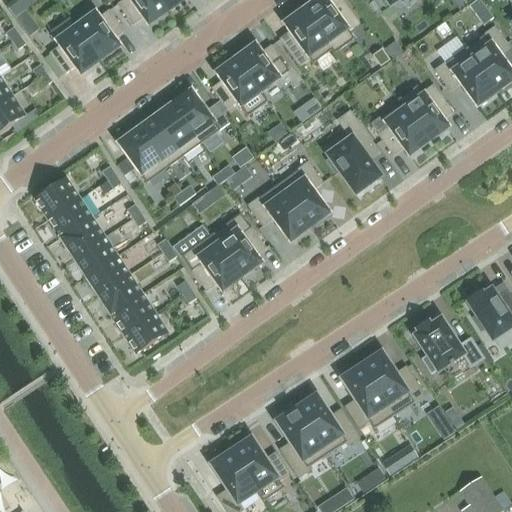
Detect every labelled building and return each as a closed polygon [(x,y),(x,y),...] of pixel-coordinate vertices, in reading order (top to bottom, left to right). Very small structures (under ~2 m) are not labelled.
[(158,0),(126,0),(118,6),(133,27),(143,20),(148,27),(168,13),(158,0)] [(158,0),(168,13),(186,0),(158,0)] [(324,0),(320,0),(304,12),(332,51),(332,52),(334,55),(354,41),(348,33),(359,25),(340,0),(336,0),(329,6),(324,0)] [(379,0),(385,8),(388,6),(390,9),(402,0),(379,0)] [(463,0),(453,0),(452,1),(459,11),(467,5),(463,0)] [(17,3),(7,10),(15,19),(24,12),(17,3)] [(26,12),(15,20),(22,29),(33,21),(26,12)] [(332,51),(304,12),(284,26),(290,34),(280,41),(299,68),(310,61),(313,65),(332,52),(332,51)] [(109,13),(99,20),(96,15),(77,29),(76,29),(100,62),(119,48),(114,40),(124,33),(109,13)] [(80,76),(100,62),(76,29),(77,29),(70,19),(50,34),(60,48),(50,55),(65,76),(75,69),(80,76)] [(465,51),(496,94),(511,83),(511,75),(499,57),(509,50),(495,29),(465,51)] [(20,38),(14,30),(6,35),(12,44),(20,38)] [(20,38),(12,44),(18,52),(26,46),(20,38)] [(255,47),(236,61),(259,94),(260,94),(289,73),(271,48),(261,55),(255,47)] [(392,47),(386,51),(392,60),(402,53),(398,48),(392,47)] [(382,50),(372,57),(381,69),(390,62),(382,50)] [(477,109),(496,94),(465,51),(435,72),(450,93),(460,85),(477,109)] [(0,54),(0,78),(11,71),(0,54)] [(259,94),(236,61),(216,76),(222,83),(212,91),(227,111),(237,104),(247,118),(267,104),(260,94),(259,94)] [(47,75),(41,66),(32,72),(39,81),(47,75)] [(47,75),(39,81),(45,89),(53,83),(47,75)] [(0,80),(0,105),(12,98),(0,80)] [(397,102),(399,105),(400,104),(428,144),(448,130),(442,122),(452,115),(433,88),(423,95),(417,87),(397,102)] [(173,107),(201,146),(229,125),(215,106),(205,113),(191,94),(173,107)] [(12,98),(0,105),(0,134),(25,118),(12,98)] [(314,101),(295,115),(302,124),(321,110),(314,101)] [(399,105),(380,119),(388,130),(378,137),(393,157),(403,150),(409,158),(428,144),(400,104),(399,105)] [(183,159),(201,146),(173,107),(155,120),(183,159)] [(165,171),(183,159),(155,120),(137,133),(165,171)] [(363,156),(375,148),(360,128),(348,137),(351,141),(328,158),(330,161),(327,163),(336,176),(339,174),(356,197),(363,191),(364,191),(373,185),(372,184),(380,179),(363,156)] [(147,185),(165,171),(137,133),(119,146),(128,160),(136,170),(147,185)] [(128,160),(117,167),(124,178),(131,173),(136,170),(128,160)] [(278,186),(310,230),(329,216),(312,193),(323,185),(308,165),(278,186)] [(229,167),(221,173),(226,181),(235,175),(229,167)] [(107,183),(116,177),(110,168),(102,174),(107,183)] [(221,173),(212,180),(218,187),(226,181),(221,173)] [(116,177),(107,183),(113,191),(122,186),(116,177)] [(35,202),(48,223),(80,202),(67,181),(35,202)] [(290,244),(310,230),(278,186),(248,208),(263,228),(273,221),(290,244)] [(190,188),(182,194),(187,201),(196,195),(190,188)] [(182,194),(174,200),(179,207),(187,201),(182,194)] [(93,221),(80,202),(48,223),(60,241),(60,242),(93,221)] [(132,221),(141,215),(135,207),(127,212),(132,221)] [(141,215),(132,221),(138,230),(147,224),(141,215)] [(240,215),(211,237),(242,279),(261,265),(255,257),(265,250),(240,215)] [(73,260),(105,239),(93,221),(60,242),(61,243),(62,243),(73,260)] [(242,279),(211,237),(201,244),(190,251),(181,258),(207,293),(217,286),(222,294),(242,279)] [(117,258),(105,239),(73,260),(85,279),(117,258)] [(171,250),(166,241),(157,247),(163,256),(171,250)] [(177,259),(171,250),(163,256),(169,264),(177,259)] [(130,277),(117,258),(85,279),(98,298),(130,277)] [(109,317),(142,295),(130,277),(98,298),(109,315),(109,317)] [(182,297),(191,291),(185,283),(177,288),(182,297)] [(191,291),(182,297),(188,306),(197,300),(191,291)] [(481,334),(484,331),(492,343),(511,330),(511,298),(508,292),(497,299),(492,291),(483,297),(482,295),(467,305),(476,318),(472,320),(481,334)] [(122,336),(154,315),(142,295),(109,317),(110,318),(111,318),(122,336)] [(122,336),(136,356),(168,335),(154,315),(122,336)] [(469,365),(482,357),(469,337),(458,344),(442,320),(432,326),(430,323),(416,332),(418,335),(414,338),(427,358),(422,361),(432,376),(437,372),(438,375),(464,358),(469,365)] [(229,342),(210,358),(216,365),(180,394),(194,412),(249,367),(229,342)] [(394,417),(424,397),(406,369),(396,376),(392,369),(391,369),(382,355),(373,360),(363,366),(364,367),(362,368),(394,417)] [(362,368),(360,369),(359,369),(350,375),(350,376),(341,381),(351,396),(355,402),(345,409),(359,430),(369,423),(374,431),(394,417),(362,368)] [(308,403),(298,409),(299,410),(297,411),(327,457),(346,444),(348,447),(359,440),(341,412),(331,418),(327,412),(326,412),(317,398),(308,403)] [(452,410),(446,415),(447,416),(456,430),(463,426),(452,410)] [(297,411),(294,412),(285,418),(285,419),(276,424),(286,439),(290,445),(280,452),(294,473),(304,466),(307,470),(327,457),(297,411)] [(233,452),(231,454),(257,493),(256,494),(263,504),(284,490),(279,483),(289,476),(276,455),(266,461),(261,455),(251,441),(243,446),(233,452)] [(231,454),(229,455),(219,461),(220,461),(211,467),(223,485),(223,486),(227,492),(217,499),(225,511),(242,511),(238,505),(256,494),(257,493),(231,454)] [(390,460),(382,466),(390,478),(398,473),(390,460)] [(378,470),(369,477),(375,486),(385,480),(378,470)] [(501,511),(481,480),(460,493),(472,511),(501,511)]
